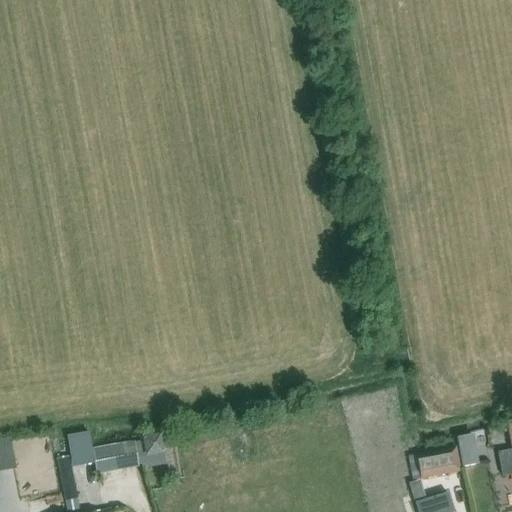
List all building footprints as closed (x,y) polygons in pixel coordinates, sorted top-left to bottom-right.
[(162,453),(160,443),(159,437),(142,440),(143,442),(145,457),(162,454),(162,453)] [(120,446),(92,451),(95,467),(96,471),(123,467),(120,446)] [(418,455),(422,479),(461,472),(457,448),(418,455)] [(511,451),(497,454),(502,476),(511,474),(511,451)] [(462,469),(478,466),(476,456),(460,459),(462,469)]
